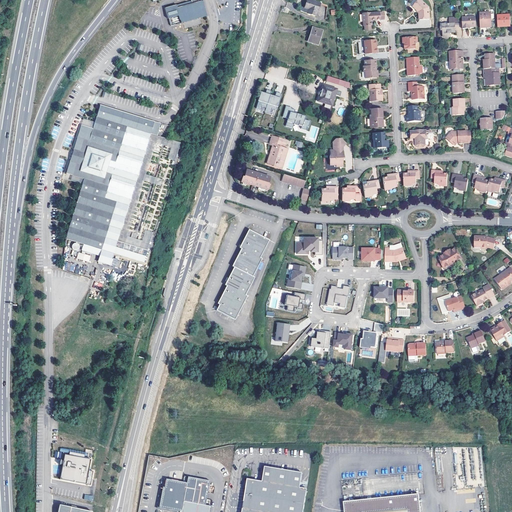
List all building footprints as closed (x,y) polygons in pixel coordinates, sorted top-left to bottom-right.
[(177,4),(165,8),(168,18),(169,18),(172,26),(176,24),(175,23),(181,21),(182,23),(207,15),(202,0),(199,1),(198,0),(192,0),(193,0),(177,5),(177,4)] [(316,16),(320,3),(308,0),(306,0),(303,12),(316,16)] [(428,8),(420,0),(414,7),(419,13),(420,20),(429,20),(428,8)] [(383,12),(362,13),(363,26),(364,26),(364,30),(370,30),(369,26),(370,25),(370,22),(370,21),(370,19),(372,19),(384,19),(383,12)] [(490,13),(479,13),(480,28),(486,28),(491,28),(490,13)] [(504,26),(504,27),(510,27),(509,15),(497,15),(497,27),(501,27),(501,26),(504,26)] [(467,27),(469,27),(474,27),(474,17),(462,17),(462,29),(467,29),(467,27)] [(184,24),(185,28),(201,24),(200,18),(195,19),(196,21),(188,23),(184,24)] [(450,24),(441,25),(441,31),(443,31),(443,37),(450,37),(449,34),(449,32),(451,32),(455,32),(455,24),(450,24)] [(322,31),(312,28),(308,42),(317,45),(322,31)] [(418,37),(404,38),(404,44),(405,44),(406,50),(416,50),(416,44),(418,41),(418,37)] [(376,53),(375,40),(364,41),(364,54),(376,53)] [(462,70),(462,59),(462,58),(464,58),(463,51),(450,52),(450,70),(454,70),(454,72),(461,72),(461,70),(462,70)] [(484,70),(499,69),(501,69),(501,64),(500,63),(495,63),(495,54),(485,54),(485,60),(483,60),(484,70)] [(419,66),(419,58),(406,58),(407,67),(408,67),(408,69),(408,70),(407,70),(407,76),(413,76),(413,74),(419,74),(422,74),(422,66),(419,66)] [(376,78),(376,71),(374,71),(374,66),(375,66),(375,60),(364,60),(364,66),(363,66),(363,72),(365,72),(365,78),(376,78)] [(484,70),(484,75),(486,75),(486,78),(486,82),(487,82),(490,85),(494,85),(494,83),(499,83),(499,69),(484,70)] [(463,83),(464,83),(464,74),(452,75),(454,94),(465,93),(464,87),(463,87),(463,83)] [(326,76),(325,81),(349,88),(349,83),(326,76)] [(417,82),(408,82),(408,91),(412,91),(413,91),(413,95),(412,95),(412,100),(424,99),(423,86),(417,87),(417,82)] [(379,84),(368,84),(369,101),(382,100),(382,92),(380,92),(380,89),(379,84)] [(336,89),(323,85),(317,102),(331,106),(336,89)] [(261,92),(255,109),(260,110),(261,107),(265,108),(269,97),(270,91),(266,90),(265,93),(261,92)] [(269,97),(265,108),(264,111),(270,113),(271,108),(275,110),(280,94),(276,92),(274,98),(269,97)] [(465,99),(454,99),(454,107),(453,107),(453,116),(464,115),(464,110),(463,110),(463,108),(465,108),(465,99)] [(93,129),(81,125),(70,161),(76,163),(72,175),(84,179),(82,184),(65,238),(83,244),(114,253),(117,241),(108,238),(111,226),(122,230),(154,121),(100,105),(95,122),(93,129)] [(287,118),(286,127),(293,128),(293,126),(309,129),(311,120),(305,119),(306,115),(294,113),(295,108),(285,106),(283,117),(287,118)] [(417,106),(409,107),(409,116),(407,116),(407,122),(421,122),(420,111),(418,111),(417,106)] [(381,108),(368,109),(370,128),(381,127),(380,120),(380,118),(382,118),(381,108)] [(496,120),(502,120),(503,118),(504,116),(507,111),(496,112),(496,120)] [(95,122),(83,118),(81,125),(93,129),(95,122)] [(483,130),(484,131),(493,131),(493,122),(493,120),(492,120),(491,120),(490,119),(480,119),(480,123),(478,124),(480,127),(480,130),(483,130)] [(122,230),(111,226),(108,238),(117,241),(114,253),(145,263),(154,232),(148,231),(145,243),(127,237),(144,177),(162,183),(164,177),(146,171),(155,141),(172,146),(169,158),(175,160),(180,143),(161,137),(157,135),(161,123),(154,121),(122,230)] [(511,129),(505,125),(503,129),(510,132),(509,135),(511,136),(509,144),(511,144),(511,129)] [(427,130),(412,131),(412,139),(416,138),(416,146),(418,147),(423,147),(425,145),(427,145),(429,145),(429,139),(427,139),(427,130)] [(412,139),(412,131),(410,131),(411,141),(413,141),(413,147),(416,150),(424,150),(427,147),(427,145),(425,145),(423,147),(418,147),(416,146),(416,138),(412,139)] [(387,141),(384,141),(382,141),(382,138),(384,138),(384,132),(373,133),(373,142),(376,142),(376,148),(387,147),(387,141)] [(458,142),(458,144),(458,145),(463,145),(463,143),(471,143),(471,132),(453,132),(451,135),(450,133),(446,137),(447,139),(453,146),(456,144),(456,142),(458,142)] [(269,156),(267,164),(277,167),(278,163),(280,164),(283,157),(285,158),(288,149),(281,147),(282,144),(285,145),(286,140),(278,138),(272,137),(269,144),(273,145),(271,150),(272,150),(271,156),(269,156)] [(346,144),(342,140),(342,139),(336,139),(333,142),(333,150),(330,150),(330,155),(329,156),(330,166),(335,165),(336,167),(341,167),(341,166),(342,166),(342,162),(341,161),(341,158),(343,158),(343,152),(341,152),(341,150),(341,149),(346,144)] [(283,157),(280,164),(278,163),(277,167),(282,168),(285,158),(283,157)] [(76,163),(70,161),(66,173),(72,175),(76,163)] [(243,183),(246,184),(259,188),(265,190),(268,190),(269,185),(268,184),(270,178),(256,173),(247,170),(244,178),(243,177),(241,182),(243,183)] [(439,185),(439,187),(446,187),(447,175),(443,174),(441,174),(439,174),(439,172),(431,171),(431,180),(434,180),(433,184),(437,185),(439,185)] [(410,185),(412,185),(416,185),(416,180),(419,180),(419,172),(411,172),(411,174),(409,174),(408,174),(403,174),(404,187),(410,187),(410,185)] [(398,174),(390,175),(390,177),(388,178),(386,178),(382,178),(384,191),(390,190),(389,188),(392,188),(396,187),(395,183),(399,182),(398,174)] [(72,175),(70,180),(82,184),(84,179),(72,175)] [(281,182),(303,188),(305,181),(284,175),(281,182)] [(453,189),(457,189),(459,190),(459,192),(466,193),(468,180),(464,179),(462,179),(460,179),(460,177),(452,175),(451,184),(454,184),(453,189)] [(481,180),(481,178),(474,176),(472,184),(475,185),(474,190),(478,191),(480,191),(480,193),(486,194),(486,192),(489,182),(485,181),(483,180),(481,180)] [(506,182),(498,180),(497,181),(495,181),(494,181),(489,179),(489,182),(486,192),(493,194),(494,192),(496,192),(500,193),(501,188),(504,189),(506,182)] [(377,180),(370,182),(370,184),(366,185),(362,186),(364,199),(371,197),(370,195),(373,195),(377,194),(376,190),(379,189),(377,180)] [(321,202),(327,202),(328,200),(330,200),(334,201),(334,196),(337,196),(337,188),(329,187),(329,190),(327,190),(325,189),(321,189),(321,202)] [(358,187),(350,187),(350,189),(348,189),(346,189),(342,189),(341,202),(348,202),(348,200),(351,200),(354,200),(354,202),(360,202),(360,196),(358,195),(358,187)] [(303,189),(300,199),(306,200),(309,191),(303,189)] [(234,267),(253,276),(259,265),(262,259),(260,258),(266,246),(269,240),(249,230),(241,246),(240,248),(242,249),(232,266),(234,267)] [(487,237),(476,236),(475,247),(483,247),(483,249),(488,249),(488,247),(495,249),(497,240),(487,237)] [(315,256),(323,256),(323,241),(318,241),(318,239),(304,239),(304,244),(297,244),(297,254),(308,254),(308,251),(311,251),(311,252),(315,252),(315,256)] [(114,253),(83,244),(81,250),(99,256),(98,262),(110,265),(114,253)] [(354,248),(333,248),(333,260),(340,260),(340,259),(343,259),(348,259),(348,260),(354,260),(354,248)] [(390,248),(385,248),(385,262),(398,262),(398,260),(406,257),(403,249),(397,251),(390,251),(390,248)] [(375,261),(382,261),(382,249),(375,249),(375,250),(363,249),(363,261),(367,261),(367,260),(371,260),(371,261),(375,261)] [(463,260),(456,249),(452,252),(446,255),(440,258),(444,269),(452,266),(463,260)] [(77,258),(89,262),(91,255),(78,252),(77,258)] [(63,270),(74,272),(76,264),(65,262),(63,270)] [(306,268),(294,265),(291,281),(288,280),(287,287),(300,290),(302,283),(301,283),(302,277),(302,275),(302,273),(305,274),(306,268)] [(253,276),(234,267),(226,283),(225,285),(227,286),(219,301),(218,303),(220,304),(216,310),(235,320),(238,314),(244,302),(247,296),(246,295),(252,283),(255,277),(253,276)] [(511,281),(511,268),(495,279),(502,289),(510,283),(511,283),(511,281)] [(495,296),(489,285),(483,288),(484,290),(472,296),(478,307),(482,304),(482,303),(483,302),(484,302),(495,296)] [(330,290),(327,306),(334,307),(335,303),(340,304),(340,308),(346,309),(348,297),(349,297),(351,288),(344,286),(343,290),(337,289),(338,287),(332,286),(331,290),(330,290)] [(394,303),(394,290),(389,290),(389,288),(382,288),(382,290),(380,290),(379,290),(379,288),(375,288),(374,299),(388,299),(388,303),(394,303)] [(414,303),(414,291),(409,291),(409,292),(406,292),(405,292),(403,290),(400,290),(398,292),(398,301),(399,302),(414,303)] [(306,295),(295,293),(294,297),(287,295),(285,305),(288,306),(287,311),(294,312),(295,307),(297,308),(297,310),(302,311),(303,304),(299,304),(299,302),(300,300),(305,301),(306,295)] [(458,298),(453,300),(451,294),(438,298),(443,314),(450,312),(454,311),(460,309),(460,311),(466,309),(462,298),(458,299),(458,298)] [(511,332),(505,322),(498,326),(499,327),(496,329),(494,328),(492,329),(491,331),(497,342),(505,337),(504,336),(511,332)] [(290,325),(278,323),(275,341),(287,343),(288,335),(288,333),(288,332),(289,332),(290,325)] [(362,330),(360,346),(374,348),(377,332),(362,330)] [(325,349),(329,349),(331,332),(321,331),(321,333),(321,335),(319,334),(318,334),(316,333),(314,335),(311,338),(312,339),(311,348),(325,349)] [(486,342),(482,332),(475,335),(475,337),(474,337),(473,337),(467,339),(471,349),(480,346),(480,345),(486,342)] [(343,334),(335,333),(334,348),(339,348),(339,345),(345,346),(345,350),(351,351),(352,345),(351,344),(352,342),(353,335),(347,335),(347,337),(345,337),(345,335),(343,335),(343,334)] [(403,353),(405,341),(398,340),(398,342),(396,342),(392,341),(388,340),(386,351),(398,353),(398,352),(403,353)] [(454,353),(454,341),(445,342),(445,343),(443,343),(441,343),(437,343),(437,354),(446,354),(446,353),(454,353)] [(426,356),(426,344),(417,344),(417,345),(416,345),(415,345),(415,344),(410,344),(409,345),(409,356),(426,356)] [(85,453),(60,448),(60,451),(69,453),(84,456),(87,456),(87,453),(85,453)] [(59,464),(62,465),(60,479),(91,485),(93,471),(89,470),(91,459),(84,458),(84,456),(69,453),(69,455),(65,454),(63,460),(60,460),(59,464)] [(241,508),(240,511),(302,511),(306,489),(299,488),(301,473),(264,466),(261,481),(250,479),(246,479),(245,486),(242,502),(242,505),(241,508)] [(210,511),(211,506),(205,505),(210,481),(188,477),(187,483),(166,479),(161,506),(172,508),(181,510),(180,511),(210,511)] [(344,502),(344,511),(420,511),(419,494),(344,502)]
